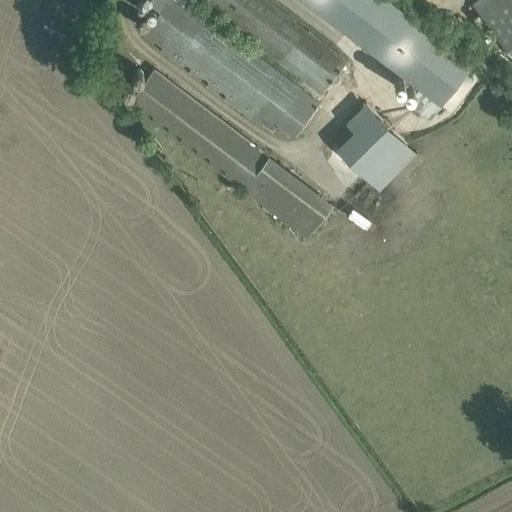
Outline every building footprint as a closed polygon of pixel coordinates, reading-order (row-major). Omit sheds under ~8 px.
[(275,134),(280,127),(293,137),(317,105),(187,4),(189,0),(198,0),(321,95),(345,64),(262,0),(146,0),(146,1),(158,11),(143,31),(275,134)] [(305,0),(448,109),(472,78),(462,70),(468,62),(386,0),(305,0)] [(511,0),(472,0),(471,2),(511,53),(511,0)] [(267,153),(154,67),(128,101),(306,237),(332,203),(267,153)] [(340,143),(381,187),(420,150),(370,97),(347,118),(356,128),(340,143)]
